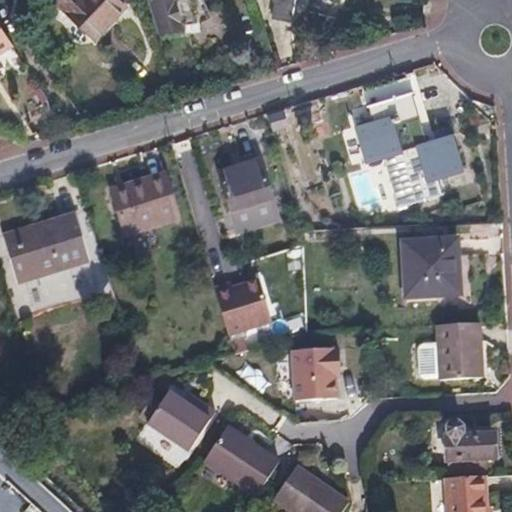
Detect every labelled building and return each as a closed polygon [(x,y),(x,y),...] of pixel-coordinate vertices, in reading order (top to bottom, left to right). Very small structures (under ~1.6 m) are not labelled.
[(53,0),(50,4),(90,41),(121,7),(113,0),(53,0)] [(145,0),(156,33),(179,27),(210,18),(200,0),(145,0)] [(273,0),(270,20),(289,22),(291,0),(273,0)] [(0,32),(0,52),(9,46),(0,32)] [(425,90),(416,93),(431,138),(440,135),(425,90)] [(370,124),(364,126),(376,161),(376,163),(384,160),(399,206),(442,193),(437,176),(463,168),(451,132),(440,135),(431,138),(416,93),(365,108),(370,124)] [(254,164),(213,175),(226,221),(268,209),(254,164)] [(160,176),(106,192),(120,236),(174,221),(160,176)] [(72,213),(0,235),(0,238),(14,284),(87,263),(72,213)] [(454,247),(398,250),(401,307),(458,304),(455,263),(454,247)] [(255,288),(213,300),(225,338),(266,326),(255,288)] [(476,326),(431,329),(434,382),(478,379),(476,326)] [(339,352),(292,354),(296,404),(338,402),(337,381),(336,371),(341,370),(339,352)] [(175,398),(154,430),(195,458),(222,418),(210,409),(204,418),(190,409),(175,398)] [(210,409),(196,400),(190,409),(204,418),(210,409)] [(450,424),(444,432),(447,482),(485,480),(484,461),(493,460),(492,437),(463,438),(462,429),(457,423),(450,424)] [(282,467),(230,432),(206,467),(258,502),(282,467)] [(349,511),(353,507),(298,469),(275,502),(289,511),(349,511)] [(447,482),(445,482),(446,511),(486,511),(485,480),(447,482)]
